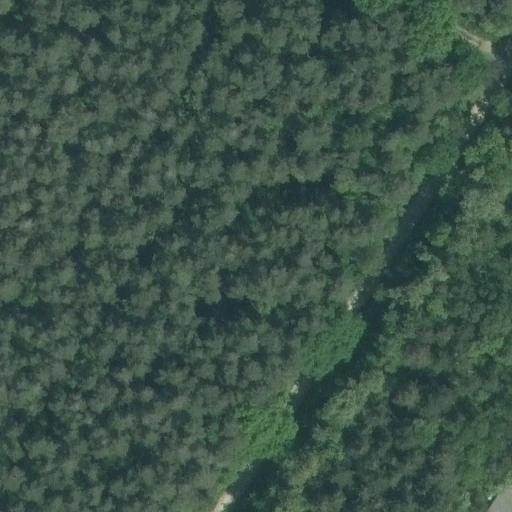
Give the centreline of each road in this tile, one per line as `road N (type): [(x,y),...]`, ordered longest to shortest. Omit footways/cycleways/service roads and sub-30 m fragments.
road 1 (track): [(511,66),(223,511)]
road 2 (track): [(407,0),(510,70)]
